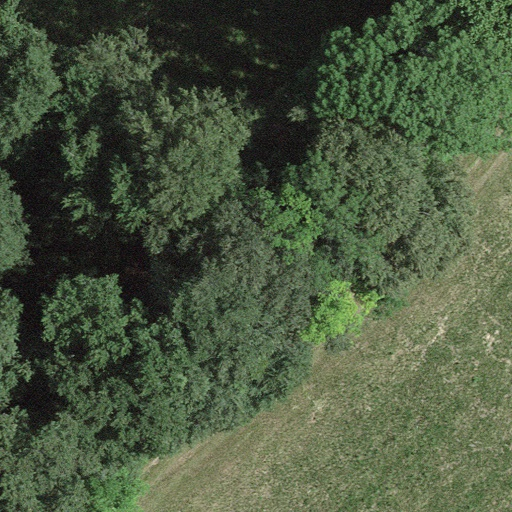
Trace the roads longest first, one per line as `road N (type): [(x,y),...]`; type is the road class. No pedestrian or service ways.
road 1 (track): [(0,395),(238,220),(356,112),(459,0)]
road 2 (track): [(95,511),(312,344),(511,132)]
